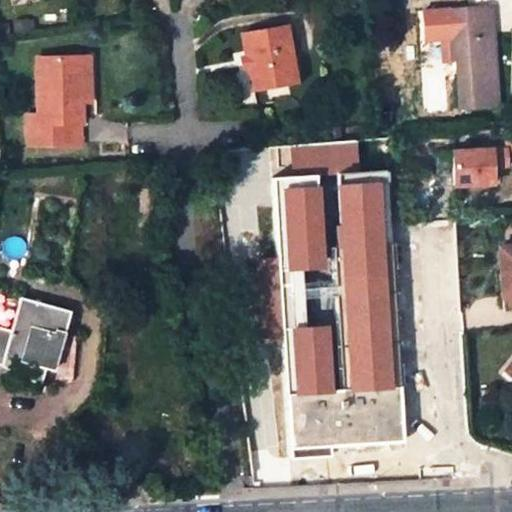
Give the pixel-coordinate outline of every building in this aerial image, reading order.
[(488,7),(446,10),(448,28),(451,61),(454,61),(460,110),(496,106),(488,7)] [(249,55),(250,65),(254,90),(291,83),(286,50),(294,48),(290,24),(245,33),(249,55)] [(443,62),(451,61),(448,28),(439,29),(443,62)] [(286,50),(291,83),(299,82),(294,48),(286,50)] [(38,112),(39,122),(27,122),(28,144),(80,141),(80,122),(84,121),(83,100),(81,55),(36,57),(38,112)] [(81,55),(83,100),(93,100),(91,55),(81,55)] [(241,56),(242,66),(250,65),(249,55),(241,56)] [(27,122),(39,122),(38,112),(27,113),(27,122)] [(458,144),(460,185),(501,184),(500,142),(458,144)] [(381,171),(272,179),(289,446),(399,440),(381,171)] [(511,244),(504,245),(505,267),(498,267),(500,295),(511,294),(511,244)] [(504,245),(497,245),(498,267),(505,267),(504,245)] [(511,294),(500,295),(501,309),(511,308),(511,294)] [(69,336),(73,316),(67,315),(68,313),(17,298),(8,330),(0,327),(0,361),(9,364),(7,371),(37,386),(39,380),(42,367),(50,369),(60,333),(69,336)] [(73,338),(69,336),(60,333),(50,369),(42,367),(39,380),(52,383),(59,385),(66,385),(70,381),(73,338)] [(0,361),(0,373),(6,374),(7,371),(9,364),(0,361)]
